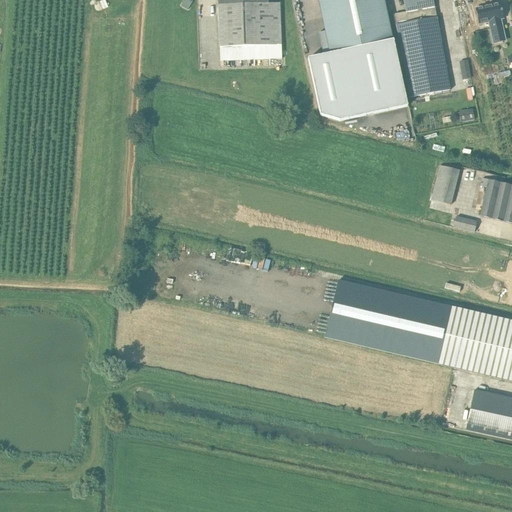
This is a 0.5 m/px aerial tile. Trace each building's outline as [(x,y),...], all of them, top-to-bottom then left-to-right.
[(190,0),(184,0),(181,6),(188,10),(193,2),(190,0)] [(267,0),(217,0),(218,6),(219,20),(219,47),(220,61),(281,59),(281,45),(280,4),(268,4),(267,0)] [(391,40),(382,0),(318,0),(325,31),(319,33),(323,53),(330,52),(330,54),(308,59),(320,115),(340,121),(407,106),(393,40),(391,40)] [(394,14),(396,25),(410,98),(450,90),(434,8),(432,0),(403,0),(406,12),(394,14)] [(501,25),(500,19),(502,19),(499,3),(475,9),(479,24),(492,21),(493,27),(489,28),(493,44),(505,41),(502,25),(501,25)] [(462,80),(471,79),(467,60),(459,62),(462,80)] [(472,109),(458,111),(460,123),(474,121),(472,109)] [(439,166),(430,201),(451,206),(459,171),(439,166)] [(511,185),(500,183),(481,178),(479,186),(486,188),(479,216),(511,224),(511,185)] [(456,217),(453,228),(474,233),(476,222),(456,217)] [(324,338),(456,369),(511,381),(511,321),(338,280),(324,338)] [(465,431),(511,440),(511,398),(474,390),(465,431)]
